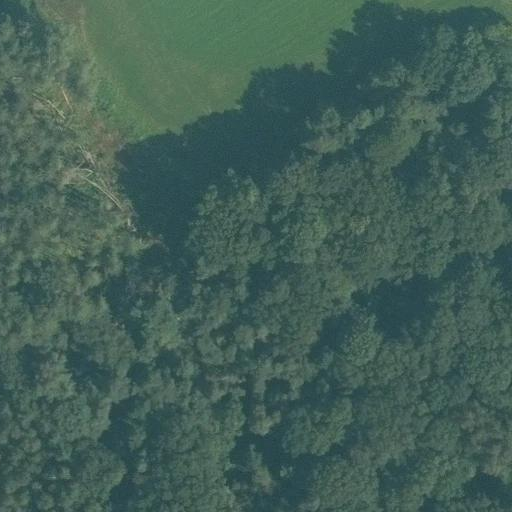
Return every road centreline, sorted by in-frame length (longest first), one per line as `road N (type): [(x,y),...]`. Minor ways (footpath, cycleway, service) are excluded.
road 1 (track): [(136,511),(511,300)]
road 2 (track): [(347,393),(186,158)]
